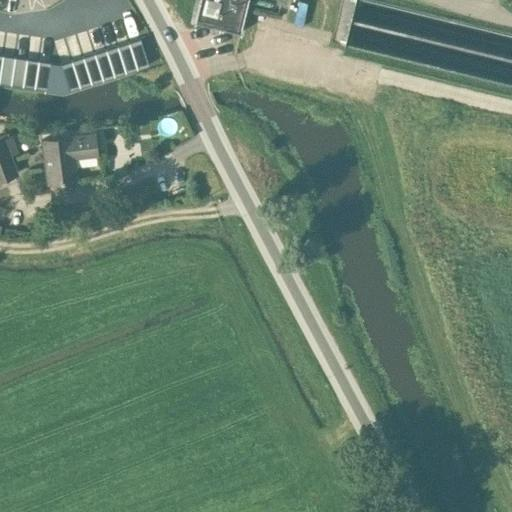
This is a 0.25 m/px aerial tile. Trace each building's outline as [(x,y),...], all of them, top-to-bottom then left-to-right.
[(202,0),(202,2),(199,2),(198,8),(200,9),(198,19),(219,25),(237,29),(244,0),(202,0)] [(136,39),(129,41),(138,68),(149,64),(140,38),(136,39)] [(129,41),(118,45),(126,72),(138,68),(129,41)] [(118,45),(106,49),(115,75),(126,72),(118,45)] [(106,49),(95,52),(103,79),(115,75),(106,49)] [(95,52),(83,56),(92,83),(103,79),(95,52)] [(3,55),(0,72),(0,82),(10,84),(15,57),(3,55)] [(83,56),(71,60),(80,86),(92,83),(83,56)] [(15,57),(10,84),(22,86),(27,58),(15,57)] [(27,58),(22,86),(34,88),(39,60),(27,58)] [(39,60),(34,88),(46,90),(51,62),(39,60)] [(71,60),(60,63),(68,90),(80,86),(71,60)] [(77,178),(74,157),(97,154),(94,132),(41,139),(47,182),(77,178)] [(0,140),(0,179),(16,174),(3,140),(0,140)]
